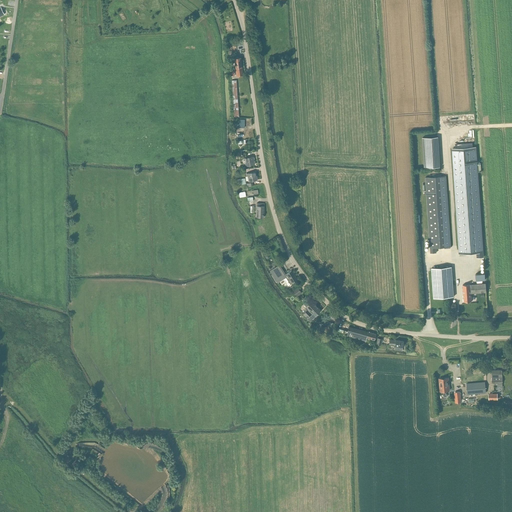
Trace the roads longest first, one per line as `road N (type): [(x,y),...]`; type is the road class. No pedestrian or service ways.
road 1 (unclassified): [(511,339),(361,324),(317,293),(286,249),(270,200),(233,0)]
road 2 (track): [(456,257),(446,134),(511,125)]
